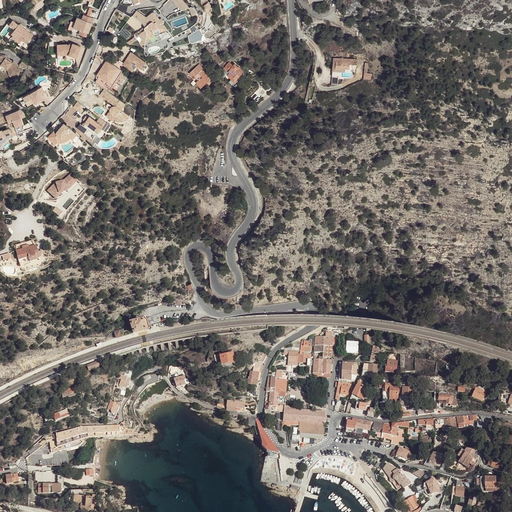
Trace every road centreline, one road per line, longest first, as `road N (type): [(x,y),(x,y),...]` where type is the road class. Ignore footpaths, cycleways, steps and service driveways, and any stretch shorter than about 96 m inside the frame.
road 1 (tertiary): [(247,184),(253,211),(229,252),(237,288),(219,289),(204,247),(193,247),(186,259),(209,312),(306,306),(316,315),(313,328),(272,353),(260,416)]
road 2 (residential): [(9,154),(43,129),(81,77),(113,0)]
road 3 (residential): [(119,422),(134,380),(153,370),(184,396),(260,416)]
road 4 (tertiary): [(290,0),(290,76),(236,131),(231,153)]
road 5 (residential): [(334,418),(488,413)]
road 6 (residential): [(350,447),(459,476),(480,460)]
